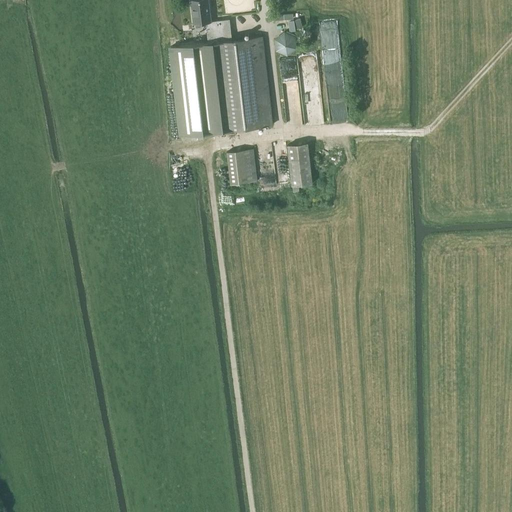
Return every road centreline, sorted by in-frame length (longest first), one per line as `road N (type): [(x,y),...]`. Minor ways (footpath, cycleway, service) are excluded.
road 1 (track): [(511,40),(422,133),(214,141),(207,155),(255,511)]
road 2 (track): [(159,0),(174,142),(214,141)]
